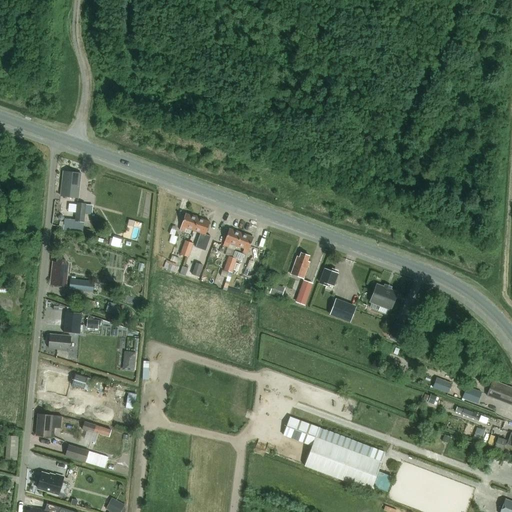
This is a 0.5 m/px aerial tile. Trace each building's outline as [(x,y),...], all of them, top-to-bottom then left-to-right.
[(79,197),(81,173),(63,171),(61,195),(79,197)] [(76,220),(85,221),(86,213),(87,202),(78,201),(76,220)] [(186,212),(180,229),(185,231),(186,227),(193,230),(198,216),(186,212)] [(198,216),(193,230),(201,233),(196,247),(206,251),(211,236),(205,234),(210,221),(198,216)] [(230,228),(224,245),(229,246),(230,243),(237,245),(242,233),(230,228)] [(242,233),(237,245),(245,248),(243,252),(247,253),(253,237),(242,233)] [(112,244),(111,245),(120,247),(122,238),(114,236),(113,239),(112,244)] [(181,254),(188,257),(193,243),(186,240),(181,254)] [(303,278),(309,262),(306,261),(308,255),(301,253),(300,257),(297,257),(291,274),(303,278)] [(229,256),(224,269),(232,272),(237,259),(233,257),(229,256)] [(66,287),(69,264),(65,263),(66,260),(58,259),(57,262),(53,262),(50,284),(66,287)] [(169,261),(167,268),(179,271),(181,264),(169,261)] [(196,262),(192,274),(198,276),(202,264),(196,262)] [(324,269),(319,282),(325,285),(326,283),(332,285),(334,285),(338,274),(336,274),(324,269)] [(70,278),(69,289),(93,292),(94,281),(70,278)] [(278,297),(281,287),(277,286),(273,284),(270,294),(278,297)] [(378,286),(372,303),(388,310),(388,308),(395,292),(378,286)] [(301,292),(297,303),(304,306),(308,294),(301,292)] [(332,314),(351,321),(356,308),(337,301),(332,314)] [(109,302),(106,311),(115,314),(118,305),(109,302)] [(66,312),(64,332),(80,334),(81,314),(66,312)] [(99,320),(87,319),(87,328),(98,329),(98,325),(99,320)] [(407,327),(396,323),(391,337),(402,341),(407,327)] [(69,350),(71,336),(50,335),(49,348),(69,350)] [(134,371),(136,353),(124,352),(123,370),(134,371)] [(66,395),(71,378),(52,372),(50,379),(47,389),(59,393),(66,395)] [(76,374),(72,386),(84,389),(87,377),(76,374)] [(432,388),(448,393),(451,383),(436,378),(432,388)] [(511,404),(511,388),(492,381),(487,395),(511,404)] [(102,392),(107,394),(109,385),(98,382),(94,399),(100,400),(102,392)] [(464,392),(462,398),(477,404),(481,392),(466,386),(465,389),(464,389),(463,391),(464,392)] [(127,392),(116,390),(115,396),(125,398),(127,392)] [(128,393),(126,408),(134,409),(136,394),(128,393)] [(431,394),(428,402),(434,404),(437,397),(431,394)] [(477,413),(464,408),(462,414),(475,419),(477,413)] [(37,434),(55,436),(56,428),(61,428),(62,416),(39,414),(37,434)] [(386,490),(391,476),(376,471),(383,452),(289,417),(282,435),(311,445),(303,466),(369,490),(371,485),(386,490)] [(93,433),(94,432),(96,424),(84,421),(82,429),(93,433)] [(94,432),(109,437),(111,429),(96,424),(94,432)] [(477,428),(473,439),(480,442),(484,431),(477,428)] [(9,434),(9,458),(21,458),(21,434),(9,434)] [(503,450),(507,440),(491,435),(488,444),(503,450)] [(86,462),(89,451),(69,445),(66,456),(86,462)] [(89,451),(86,462),(104,468),(108,457),(89,451)] [(38,488),(58,494),(62,482),(63,479),(56,477),(56,478),(42,473),(38,488)] [(62,482),(58,494),(67,496),(70,485),(62,482)] [(109,511),(108,511),(125,511),(126,509),(123,508),(125,504),(115,499),(109,511)] [(499,511),(511,511),(511,501),(505,499),(499,511)]
